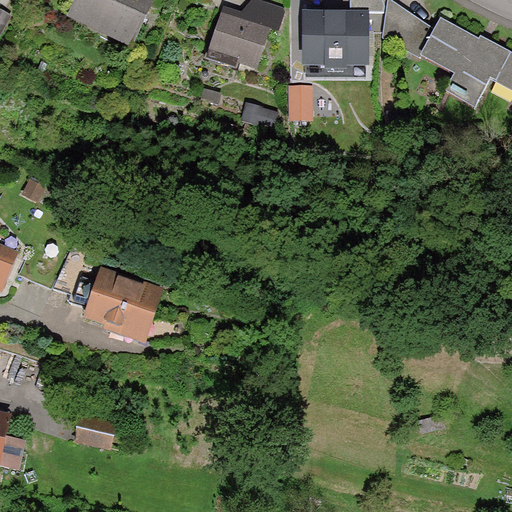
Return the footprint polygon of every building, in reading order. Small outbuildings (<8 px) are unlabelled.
[(77,0),(68,21),(140,54),(164,0),(77,0)] [(431,31),(383,1),(381,46),(415,63),(417,58),(431,31)] [(245,16),(225,10),(209,63),(240,72),(241,68),(259,74),(273,33),(280,35),(286,13),(255,3),(245,16)] [(0,41),(13,22),(0,13),(0,41)] [(366,18),(307,17),(307,64),(366,65),(366,18)] [(431,31),(417,58),(450,75),(440,93),(472,110),(487,82),(511,95),(511,56),(478,39),(476,43),(436,22),(431,31)] [(318,129),(319,91),(294,90),(294,128),(318,129)] [(280,114),(247,107),(242,126),(260,130),(261,126),(277,129),(280,114)] [(46,190),(29,182),(22,198),(38,206),(46,190)] [(0,293),(5,295),(22,254),(0,245),(0,225),(2,221),(0,219),(0,293)] [(167,295),(102,269),(97,281),(81,274),(68,306),(88,313),(85,321),(147,346),(167,295)] [(0,470),(17,474),(23,444),(10,441),(14,421),(0,417),(0,470)] [(103,437),(79,430),(73,448),(98,455),(103,437)]
